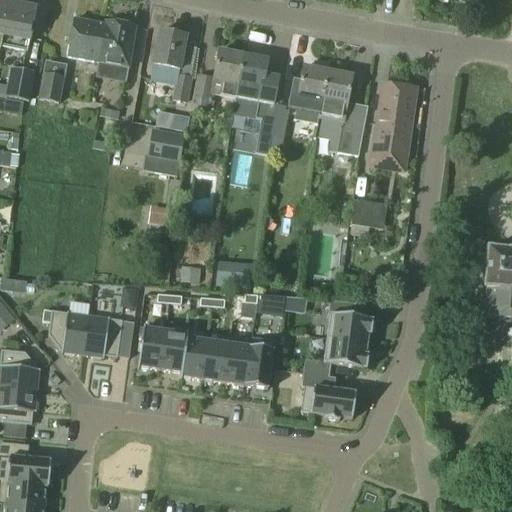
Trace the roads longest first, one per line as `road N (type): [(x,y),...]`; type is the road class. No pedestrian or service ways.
road 1 (residential): [(351,458),(395,394),(412,339),(449,45)]
road 2 (residential): [(351,458),(90,421),(79,511)]
road 3 (residential): [(206,0),(449,45)]
